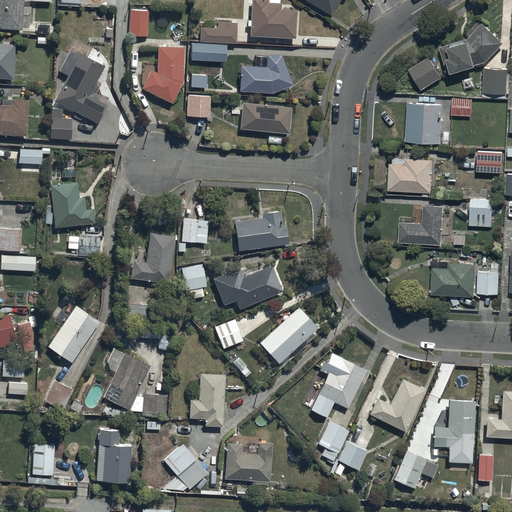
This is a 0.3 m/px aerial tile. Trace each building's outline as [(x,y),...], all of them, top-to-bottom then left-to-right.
[(0,0),(0,29),(21,30),(22,0),(0,0)] [(296,12),(253,0),(251,38),(296,39),(296,12)] [(302,0),(330,17),(339,0),(302,0)] [(501,11),(495,3),(483,11),(489,19),(501,11)] [(148,8),(129,7),(128,34),(146,35),(148,8)] [(199,26),(199,40),(235,42),(236,21),(217,20),(216,26),(199,26)] [(49,23),(36,22),(36,32),(49,32),(49,23)] [(439,46),(448,76),(487,61),(504,44),(481,22),(466,38),(439,46)] [(15,45),(0,44),(0,80),(14,81),(15,45)] [(227,45),(192,44),(191,60),(226,62),(227,45)] [(184,82),(184,48),(155,47),(154,70),(144,90),(172,104),(184,82)] [(106,68),(80,55),(55,102),(96,125),(108,104),(92,95),(106,68)] [(292,86),(280,55),(268,55),(268,67),(241,67),(240,93),(273,94),(292,86)] [(409,70),(422,90),(442,78),(430,57),(409,70)] [(508,69),(486,68),(485,94),(507,95),(508,69)] [(206,86),(206,73),(190,74),(190,86),(206,86)] [(186,93),(185,114),(209,115),(209,94),(186,93)] [(0,131),(25,133),(27,98),(2,97),(2,102),(0,102),(0,131)] [(453,99),(453,115),(473,116),(473,100),(453,99)] [(409,103),(406,142),(440,144),(443,105),(409,103)] [(292,108),(244,104),(239,128),(288,135),(292,108)] [(62,106),(50,106),(49,137),(70,138),(70,117),(62,117),(62,106)] [(18,148),(18,161),(40,162),(41,149),(18,148)] [(476,150),(476,171),(500,171),(501,150),(476,150)] [(390,164),(389,192),(431,194),(433,160),(406,159),(406,165),(390,164)] [(77,180),(49,183),(55,225),(94,221),(92,207),(86,208),(84,195),(79,195),(77,180)] [(491,228),(493,201),(471,199),(469,226),(491,228)] [(401,222),(399,243),(441,245),(443,206),(424,204),(423,224),(401,222)] [(233,219),(237,249),(287,242),(285,225),(282,225),(279,208),(260,211),(260,216),(233,219)] [(207,218),(183,217),(182,232),(177,232),(177,239),(177,251),(185,251),(185,239),(206,240),(207,218)] [(20,227),(0,225),(0,247),(19,249),(20,227)] [(150,231),(145,260),(133,258),(130,275),(167,281),(174,235),(150,231)] [(98,255),(100,234),(82,233),(82,237),(79,236),(78,254),(98,255)] [(35,255),(1,254),(0,268),(34,270),(35,255)] [(202,263),(181,266),(184,290),(188,289),(190,298),(203,295),(201,286),(206,285),(202,263)] [(234,298),(237,307),(281,289),(271,263),(241,275),(238,266),(212,277),(223,303),(234,298)] [(432,268),(431,296),(474,297),(475,265),(450,264),(450,269),(432,268)] [(73,301),(45,342),(68,358),(98,314),(73,301)] [(155,304),(127,302),(125,325),(153,327),(155,304)] [(316,326),(297,305),(258,340),(277,361),(316,326)] [(0,313),(0,338),(13,335),(7,311),(0,313)] [(242,339),(233,317),(213,326),(222,347),(242,339)] [(29,321),(18,323),(24,350),(32,349),(32,334),(29,321)] [(123,350),(103,390),(127,405),(149,360),(123,350)] [(325,415),(332,400),(346,407),(347,406),(352,408),(356,400),(351,397),(358,384),(364,386),(371,371),(331,351),(325,360),(322,359),(318,368),(327,373),(310,408),(325,415)] [(2,359),(1,374),(22,375),(23,360),(2,359)] [(223,425),(225,373),(199,372),(198,399),(189,398),(189,417),(204,418),(203,424),(223,425)] [(404,431),(424,388),(401,376),(389,402),(376,396),(368,414),(404,431)] [(72,387),(54,379),(44,399),(62,408),(72,387)] [(26,382),(7,381),(7,392),(26,393),(26,382)] [(511,435),(511,388),(501,388),(499,415),(485,415),(484,434),(511,435)] [(471,447),(473,399),(448,397),(447,425),(432,425),(431,445),(471,447)] [(318,441),(336,451),(347,430),(328,420),(318,441)] [(118,427),(99,427),(98,432),(97,432),(96,438),(97,438),(96,478),(129,479),(129,464),(135,464),(135,454),(130,454),(131,442),(118,442),(118,427)] [(269,441),(226,439),(224,475),(266,478),(269,441)] [(339,474),(344,465),(338,462),(340,459),(357,468),(366,450),(345,439),(337,456),(336,456),(330,470),(339,474)] [(182,441),(162,458),(188,486),(208,468),(182,441)] [(53,473),(54,442),(32,442),(31,473),(53,473)] [(437,464),(405,449),(393,477),(414,486),(419,473),(431,478),(437,464)] [(491,454),(477,453),(476,479),(490,479),(491,454)]
